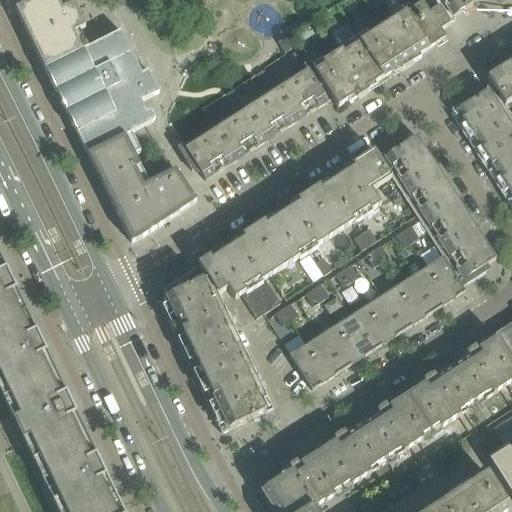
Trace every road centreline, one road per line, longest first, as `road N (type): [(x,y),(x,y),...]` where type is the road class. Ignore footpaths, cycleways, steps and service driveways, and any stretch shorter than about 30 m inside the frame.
road 1 (residential): [(417,95),(112,290)]
road 2 (residential): [(206,483),(511,300)]
road 3 (secondary): [(112,290),(0,64)]
road 4 (secondary): [(69,317),(163,511)]
road 5 (secondary): [(206,483),(112,290)]
road 6 (residential): [(511,246),(417,95)]
road 7 (secondary): [(0,159),(69,317)]
